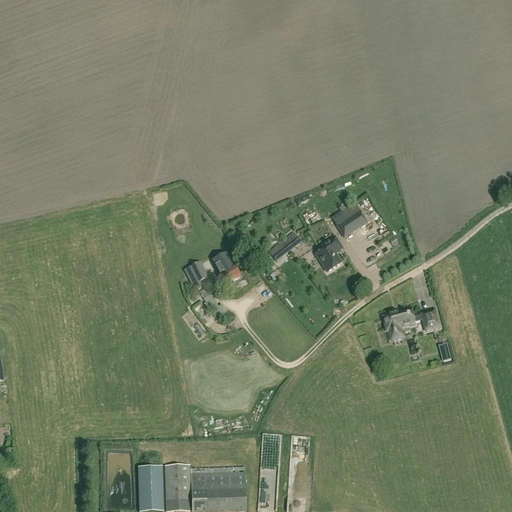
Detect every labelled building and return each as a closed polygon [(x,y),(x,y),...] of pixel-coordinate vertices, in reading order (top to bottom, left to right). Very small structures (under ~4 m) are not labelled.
[(345,214),(332,222),(344,239),(367,224),(360,213),(349,220),(345,214)] [(327,274),(341,265),(334,255),(335,254),(336,252),(335,251),(340,248),(335,239),(328,244),(329,246),(327,248),(325,247),(324,246),(321,248),(323,252),(316,257),(318,260),(319,259),(322,264),(321,265),(327,274)] [(276,263),(291,251),(284,242),(269,253),(276,263)] [(218,277),(224,287),(240,279),(234,269),(233,269),(226,256),(217,260),(220,266),(215,268),(219,276),(218,277)] [(200,264),(189,269),(184,272),(192,287),(197,284),(197,285),(208,279),(200,264)] [(413,320),(411,311),(385,318),(388,332),(390,331),(391,335),(392,340),(402,338),(401,333),(400,329),(415,325),(414,323),(424,321),(427,331),(439,328),(435,313),(423,316),(423,318),(413,320)] [(53,424),(38,333),(12,337),(27,428),(53,424)] [(445,342),(448,355),(454,353),(450,341),(445,342)] [(190,511),(189,467),(165,468),(165,511),(190,511)] [(162,511),(162,468),(138,469),(138,511),(162,511)] [(191,511),(245,511),(245,469),(190,471),(191,511)]
